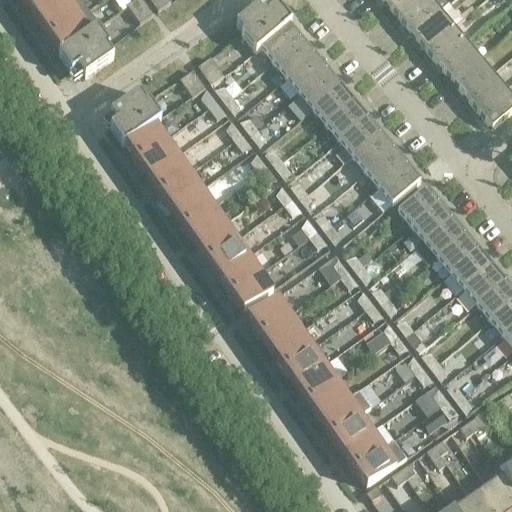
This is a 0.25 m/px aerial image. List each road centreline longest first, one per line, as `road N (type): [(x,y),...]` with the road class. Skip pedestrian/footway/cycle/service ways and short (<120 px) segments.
road 1 (residential): [(345,511),(0,23)]
road 2 (residential): [(322,0),(467,175)]
